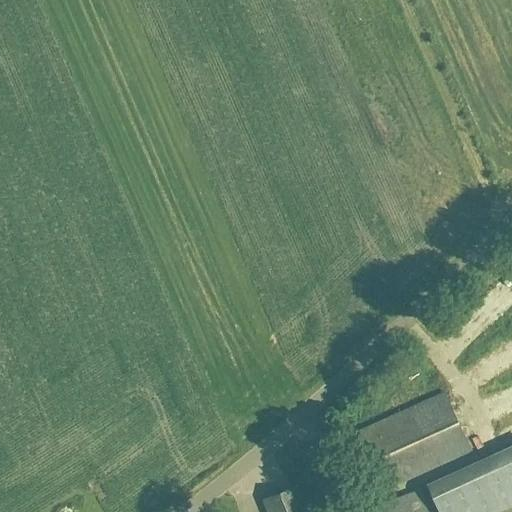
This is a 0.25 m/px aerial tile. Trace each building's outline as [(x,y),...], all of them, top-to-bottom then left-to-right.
[(443,393),(359,431),(385,489),(469,452),(443,393)] [(511,445),(426,484),(438,511),(496,511),(511,505),(511,445)] [(355,465),(349,467),(353,477),(359,474),(355,465)] [(267,511),(306,511),(296,487),(263,501),(267,511)] [(429,511),(420,489),(368,510),(369,511),(429,511)]
